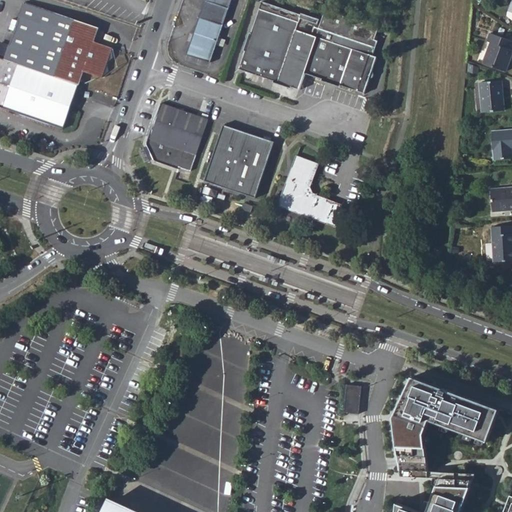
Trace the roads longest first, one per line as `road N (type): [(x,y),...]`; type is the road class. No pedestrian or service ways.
road 1 (tertiary): [(113,235),(511,374)]
road 2 (tertiary): [(511,340),(193,218),(122,200)]
road 3 (residential): [(367,511),(382,363)]
road 4 (residential): [(119,132),(163,0)]
